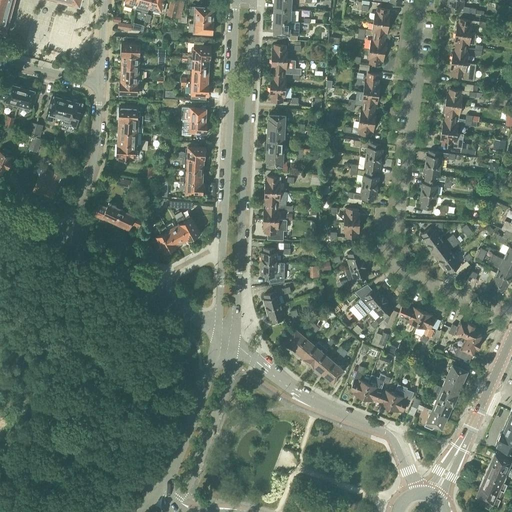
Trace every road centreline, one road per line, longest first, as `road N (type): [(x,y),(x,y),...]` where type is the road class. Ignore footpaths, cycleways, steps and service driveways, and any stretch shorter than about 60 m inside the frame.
road 1 (residential): [(511,315),(401,263),(392,226),(423,0)]
road 2 (residential): [(232,348),(253,0)]
road 3 (unclassified): [(420,493),(386,431),(316,404),(232,348)]
road 4 (residential): [(235,0),(222,245)]
road 5 (tertiary): [(433,496),(511,336)]
road 6 (unclassified): [(170,509),(215,419),(232,348)]
road 7 (unclassified): [(216,334),(191,424),(158,496)]
road 8 (residential): [(59,234),(95,163),(100,85)]
